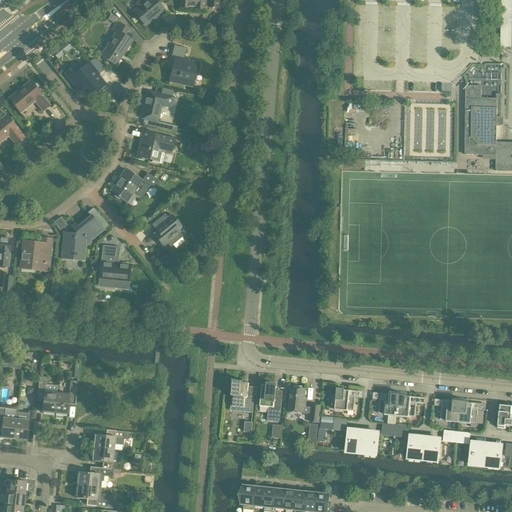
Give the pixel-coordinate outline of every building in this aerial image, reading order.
[(146,0),(133,11),(145,26),(164,10),(154,0),(146,0)] [(179,0),(179,8),(204,10),(205,6),(205,0),(179,0)] [(205,0),(205,6),(208,7),(208,8),(218,9),(218,0),(205,0)] [(511,0),(501,0),(500,47),(511,47),(511,0)] [(111,15),(107,20),(113,24),(117,19),(111,15)] [(115,33),(100,56),(116,66),(132,41),(124,36),(128,30),(117,23),(111,31),(115,33)] [(65,53),(71,48),(66,42),(52,53),(58,59),(62,55),(63,56),(66,54),(65,53)] [(173,65),(169,82),(193,88),(199,63),(184,60),(187,49),(174,46),(170,64),(173,65)] [(72,67),(64,73),(79,91),(84,87),(92,97),(106,86),(98,76),(99,75),(89,63),(77,72),(72,67)] [(33,100),(43,112),(50,106),(41,96),(42,96),(30,82),(9,99),(20,113),(27,108),(26,106),(33,100)] [(481,99),(481,86),(465,86),(464,155),(496,156),(496,171),(511,171),(511,143),(506,143),(497,143),(497,126),(501,126),(501,117),(497,117),(497,99),(481,99)] [(145,105),(142,119),(144,120),(142,125),(162,129),(163,124),(157,122),(161,106),(171,108),(173,98),(171,97),(161,95),(148,92),(146,99),(145,104),(145,105)] [(5,115),(0,119),(0,143),(8,137),(16,146),(24,138),(5,115)] [(141,145),(140,145),(136,158),(152,161),(152,162),(161,164),(164,152),(172,154),(175,139),(145,132),(141,145)] [(199,143),(196,153),(209,156),(212,146),(199,143)] [(147,173),(142,181),(125,170),(108,195),(110,192),(127,204),(134,194),(138,197),(145,195),(150,187),(152,189),(158,181),(147,173)] [(91,217),(102,231),(108,226),(97,213),(91,217)] [(167,218),(165,214),(151,225),(156,232),(153,235),(164,248),(167,245),(170,248),(183,237),(180,233),(181,233),(179,230),(182,228),(181,227),(182,227),(172,215),(171,216),(171,215),(167,218)] [(91,217),(77,228),(80,231),(76,234),(76,235),(64,234),(61,260),(85,262),(86,248),(92,243),(91,242),(103,232),(102,231),(91,217)] [(0,238),(0,267),(8,268),(11,240),(0,238)] [(20,270),(48,273),(51,240),(41,239),(41,245),(23,243),(20,270)] [(112,280),(128,282),(130,266),(118,264),(119,248),(103,247),(100,274),(113,276),(112,280)] [(11,297),(13,277),(4,276),(2,296),(11,297)] [(57,393),(54,414),(68,415),(69,402),(75,402),(77,382),(70,381),(69,395),(57,393)] [(233,381),(231,397),(233,397),(232,407),(244,408),(243,412),(252,413),(254,396),(247,395),(249,384),(243,383),(243,382),(233,381)] [(46,383),(38,382),(37,399),(43,399),(41,412),(54,414),(57,393),(45,392),(46,383)] [(268,385),(268,387),(262,386),(260,407),(269,408),(267,421),(277,422),(277,414),(280,414),(282,400),(275,399),(276,387),(275,387),(276,385),(268,385)] [(295,388),(291,388),(288,412),(304,414),(304,413),(311,414),(310,422),(318,423),(320,406),(312,406),(312,408),(305,407),(305,405),(303,404),(305,390),(301,389),(301,388),(295,387),(295,388)] [(349,392),(344,391),(344,390),(337,389),(334,411),(347,413),(347,412),(353,412),(355,397),(349,397),(349,392)] [(384,415),(396,417),(398,395),(391,395),(391,396),(386,395),(386,401),(380,400),(378,414),(384,414),(384,415)] [(398,395),(396,417),(409,418),(409,417),(415,417),(416,404),(410,403),(411,398),(406,397),(406,396),(398,395)] [(458,423),(459,413),(460,402),(453,401),(453,402),(448,402),(447,407),(441,406),(440,420),(446,421),(446,422),(458,423)] [(472,404),(467,404),(467,403),(460,402),(459,413),(458,423),(470,424),(470,423),(476,424),(478,410),(472,410),(472,404)] [(500,406),(497,428),(505,429),(505,426),(511,426),(511,420),(510,420),(511,407),(500,406)] [(5,409),(0,408),(0,425),(2,425),(0,438),(13,440),(15,419),(16,411),(5,409)] [(27,421),(15,419),(13,440),(26,441),(28,428),(34,429),(35,412),(28,412),(27,421)] [(310,446),(318,446),(319,428),(310,428),(310,446)] [(364,432),(363,433),(358,433),(358,431),(349,430),(347,452),(347,451),(353,452),(353,453),(353,452),(359,452),(359,453),(362,453),(362,448),(364,432)] [(128,440),(129,433),(109,431),(108,437),(95,436),(94,449),(114,451),(115,445),(123,446),(123,440),(128,440)] [(364,432),(362,448),(362,453),(365,454),(365,453),(370,454),(371,454),(376,454),(376,455),(377,455),(379,433),(370,432),(370,434),(364,433),(364,432)] [(419,438),(410,437),(408,458),(409,458),(414,458),(414,459),(415,459),(415,458),(420,459),(420,460),(423,460),(425,445),(425,438),(425,440),(419,439),(419,438)] [(425,438),(425,445),(423,460),(426,460),(426,459),(431,460),(431,461),(432,461),(432,460),(437,461),(438,461),(440,440),(431,439),(431,440),(425,440),(426,438),(425,438)] [(482,466),(485,466),(487,445),(486,445),(486,446),(481,445),(481,444),(472,443),(469,465),(470,465),(470,464),(476,465),(475,465),(476,465),(482,465),(482,466)] [(487,445),(485,466),(488,467),(488,466),(493,466),(493,467),(494,467),(494,466),(499,467),(499,468),(500,468),(502,446),(493,445),(492,447),(487,446),(487,445)] [(105,463),(105,469),(121,471),(122,463),(113,462),(114,451),(94,449),(92,462),(105,463)] [(79,473),(78,486),(101,488),(101,482),(103,482),(104,476),(112,477),(113,474),(120,475),(121,471),(105,469),(93,468),(92,474),(79,473)] [(6,494),(25,496),(26,483),(7,480),(6,494)] [(101,488),(78,486),(76,499),(89,500),(89,506),(112,509),(113,501),(105,500),(105,495),(100,494),(101,488)] [(243,510),(254,511),(256,488),(243,487),(241,505),(244,505),(243,510)] [(266,489),(256,488),(254,511),(255,506),(264,507),(266,489)] [(276,490),(266,489),(264,507),(264,511),(265,511),(274,511),(275,508),(276,490)] [(287,491),(276,490),(275,508),(285,509),(287,491)] [(294,511),(297,492),(287,491),(285,509),(295,510),(294,511)] [(305,511),(307,493),(297,492),(294,511),(305,511)] [(315,511),(317,494),(307,493),(305,511),(306,511),(312,511),(315,511)] [(6,494),(4,506),(23,508),(25,496),(6,494)] [(327,511),(329,496),(317,494),(315,511),(327,511)]
